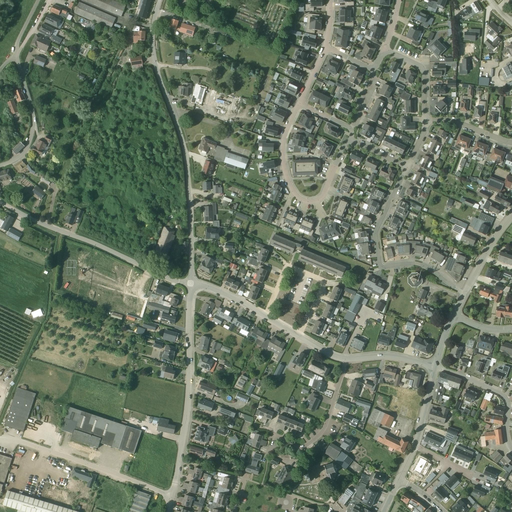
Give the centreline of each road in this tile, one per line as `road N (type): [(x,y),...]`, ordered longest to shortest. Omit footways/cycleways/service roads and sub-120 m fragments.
road 1 (residential): [(190,282),(187,163),(152,40),(159,0)]
road 2 (residential): [(172,495),(189,383),(190,282)]
road 3 (residential): [(464,294),(421,265),(380,267),(376,232),(407,167)]
road 4 (unclassified): [(172,495),(4,442)]
road 5 (residential): [(130,261),(0,200)]
road 6 (residential): [(274,433),(298,446),(320,433),(346,359)]
road 7 (residential): [(511,448),(501,392),(436,366)]
road 8 (unclassified): [(15,56),(30,140),(0,165)]
